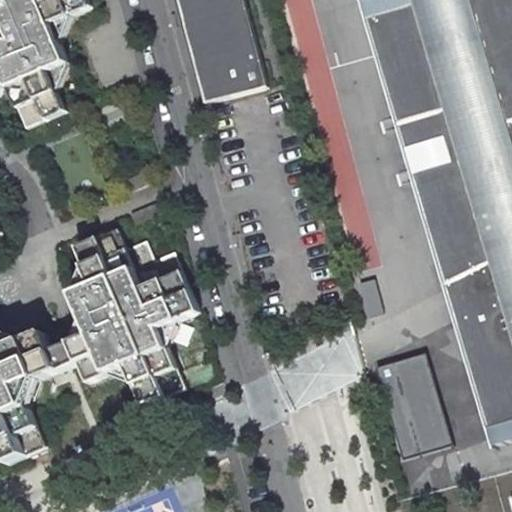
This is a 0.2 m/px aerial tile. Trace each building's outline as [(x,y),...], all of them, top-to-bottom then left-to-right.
[(0,95),(14,89),(30,128),(69,111),(53,72),(73,64),(56,25),(94,9),(90,0),(0,0),(0,444),(1,444),(10,466),(51,448),(24,389),(84,363),(75,342),(56,350),(48,332),(8,349),(0,328),(0,233),(4,232),(0,221),(0,95)] [(247,0),(181,0),(207,103),(269,87),(247,0)] [(418,0),(383,0),(366,5),(371,20),(421,7),(418,0)] [(421,7),(371,20),(445,290),(477,275),(487,311),(455,326),(485,435),(511,427),(511,0),(474,0),(484,36),(433,50),(421,7)] [(474,0),(418,0),(421,7),(433,50),(484,36),(474,0)] [(98,285),(78,293),(96,333),(75,342),(84,363),(93,383),(132,366),(149,405),(188,388),(162,330),(202,313),(177,251),(158,260),(149,239),(128,249),(120,231),(82,247),(98,285)] [(315,312),(300,318),(309,338),(323,331),(315,312)]
